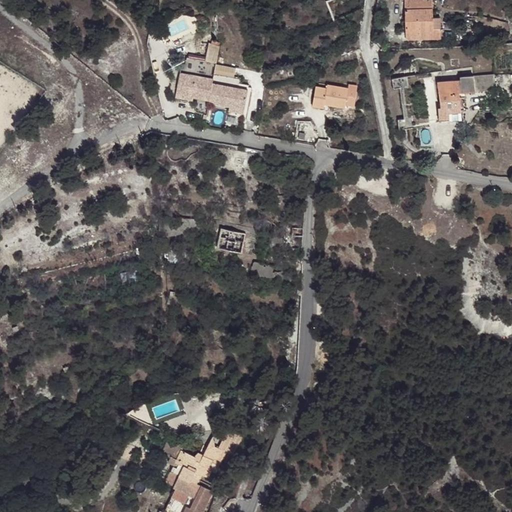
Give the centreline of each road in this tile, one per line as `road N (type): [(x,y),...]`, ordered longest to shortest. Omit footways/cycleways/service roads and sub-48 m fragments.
road 1 (residential): [(250,511),(302,376),(312,197),(322,155)]
road 2 (residential): [(322,155),(511,184)]
road 3 (residential): [(322,155),(158,124)]
road 4 (track): [(158,124),(134,27),(104,0)]
